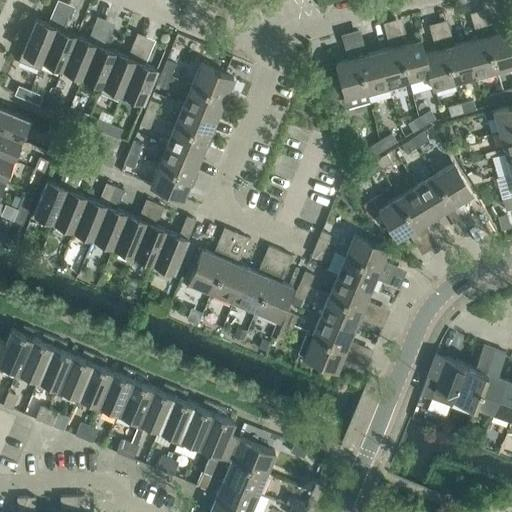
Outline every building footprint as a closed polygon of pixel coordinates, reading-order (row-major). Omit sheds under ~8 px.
[(476,20),(492,15),(490,6),(473,11),(476,20)] [(22,51),(18,61),(38,70),(43,60),(60,17),(51,14),(47,23),(35,18),(22,51)] [(76,35),(62,68),(82,76),(106,19),(97,15),(87,39),(76,35)] [(408,79),(428,73),(429,73),(423,52),(424,52),(420,38),(408,41),(401,16),(392,19),(408,79)] [(60,17),(43,60),(62,68),(76,35),(65,30),(69,21),(60,17)] [(102,84),(116,51),(105,46),(115,23),(106,19),(82,76),(102,84)] [(378,50),(387,85),(408,79),(392,19),(382,21),(387,37),(389,47),(378,50)] [(483,25),(496,69),(511,64),(511,44),(507,29),(495,32),(492,23),(483,25)] [(465,40),(475,75),(496,69),(483,25),(474,28),(477,37),(465,40)] [(350,31),(367,90),(387,85),(378,50),(366,53),(363,44),(359,28),(350,31)] [(335,62),(345,97),(340,98),(343,108),(369,101),(366,91),(367,90),(350,31),(341,33),(348,58),(335,62)] [(116,51),(102,84),(99,93),(118,101),(122,92),(146,35),(137,32),(127,56),(116,51)] [(442,37),(454,81),(475,75),(465,40),(453,44),(451,34),(442,37)] [(146,35),(122,92),(143,101),(157,68),(145,63),(155,39),(146,35)] [(429,73),(428,73),(432,87),(454,81),(442,37),(433,39),(435,49),(424,52),(423,52),(429,73)] [(165,59),(161,70),(161,71),(170,75),(175,63),(165,59)] [(200,63),(191,83),(228,99),(231,91),(227,90),(233,76),(200,63)] [(161,71),(155,83),(165,87),(170,75),(161,71)] [(183,104),(216,117),(221,105),(224,107),(228,99),(191,83),(183,104)] [(18,85),(14,94),(26,99),(30,90),(18,85)] [(511,87),(502,90),(504,100),(511,98),(511,87)] [(42,95),(30,90),(26,99),(38,104),(42,95)] [(504,100),(502,90),(488,94),(491,104),(504,100)] [(149,99),(144,111),(154,115),(159,103),(149,99)] [(460,102),(463,112),(475,108),(473,99),(460,102)] [(57,101),(54,111),(66,116),(70,106),(57,101)] [(447,106),(450,115),(450,116),(463,112),(460,102),(447,106)] [(494,112),(499,130),(511,126),(511,103),(493,109),(489,110),(490,113),(494,112)] [(216,117),(183,104),(175,124),(211,139),(214,131),(211,130),(216,117)] [(0,130),(20,139),(29,118),(0,105),(0,130)] [(81,111),(70,106),(66,116),(78,120),(81,111)] [(418,115),(424,124),(435,117),(430,109),(418,115)] [(144,111),(139,123),(149,127),(154,115),(144,111)] [(424,124),(418,115),(407,122),(412,131),(424,124)] [(106,132),(110,123),(97,118),(94,127),(106,132)] [(110,123),(106,132),(118,137),(122,128),(110,123)] [(166,144),(200,157),(205,145),(208,147),(211,139),(175,124),(166,144)] [(500,149),(501,152),(511,149),(511,126),(499,130),(504,148),(500,149)] [(45,140),(55,144),(60,131),(50,127),(45,140)] [(0,153),(12,159),(20,139),(0,130),(0,153)] [(412,137),(418,146),(428,139),(423,130),(412,137)] [(380,139),(385,147),(396,140),(391,132),(380,139)] [(406,153),(418,146),(412,137),(400,144),(406,153)] [(128,151),(137,155),(142,143),(133,139),(128,151)] [(385,147),(380,139),(369,145),(374,154),(385,147)] [(200,157),(166,144),(158,164),(195,179),(198,171),(195,170),(200,157)] [(505,154),(510,172),(511,171),(511,149),(501,152),(502,155),(505,154)] [(137,155),(128,151),(123,163),(132,167),(137,155)] [(0,177),(4,179),(12,159),(0,153),(0,177)] [(375,159),(380,168),(392,162),(386,153),(375,159)] [(34,168),(43,172),(48,160),(39,156),(34,168)] [(380,168),(375,159),(363,167),(357,171),(362,179),(369,175),(380,168)] [(434,173),(458,212),(466,207),(461,199),(472,192),(453,161),(434,173)] [(183,198),(188,185),(192,187),(195,179),(158,164),(150,184),(183,198)] [(46,179),(32,212),(33,212),(32,216),(35,217),(36,213),(53,220),(75,169),(66,165),(58,184),(46,179)] [(43,172),(34,168),(29,180),(38,184),(43,172)] [(69,231),(72,232),(87,196),(76,191),(84,172),(75,169),(53,220),(70,227),(69,231)] [(415,184),(434,215),(444,209),(450,217),(458,212),(434,173),(415,184)] [(76,230),(93,237),(115,185),(106,182),(98,200),(87,196),(72,232),(75,234),(76,230)] [(434,215),(415,184),(397,196),(421,235),(429,230),(424,221),(434,215)] [(109,248),(112,249),(127,212),(116,208),(123,189),(115,185),(93,237),(110,244),(109,248)] [(390,237),(394,234),(396,238),(408,231),(413,240),(421,235),(397,196),(385,203),(380,194),(363,204),(371,217),(380,212),(389,226),(385,229),(390,237)] [(17,208),(27,211),(32,200),(22,196),(17,208)] [(127,212),(112,249),(115,250),(116,247),(133,254),(155,202),(146,198),(138,217),(127,212)] [(152,266),(167,229),(156,224),(163,206),(155,202),(133,254),(150,261),(149,264),(152,266)] [(27,211),(17,208),(12,220),(21,224),(27,211)] [(506,213),(497,215),(501,229),(510,226),(506,213)] [(167,229),(152,266),(155,267),(156,263),(174,271),(195,219),(186,215),(178,234),(167,229)] [(210,294),(236,232),(225,227),(214,253),(202,248),(188,281),(208,290),(207,293),(210,294)] [(316,242),(325,246),(330,234),(321,230),(316,242)] [(236,232),(210,294),(212,296),(214,292),(233,300),(247,267),(237,263),(248,237),(236,232)] [(345,254),(387,272),(391,263),(382,259),(387,247),(354,234),(345,254)] [(325,246),(316,242),(310,255),(320,259),(325,246)] [(247,267),(233,300),(253,308),(251,312),(254,313),(280,250),(268,245),(257,271),(247,267)] [(280,250),(254,313),(257,314),(258,310),(278,319),(292,286),(281,281),(292,255),(280,250)] [(337,274),(370,288),(374,277),(383,281),(387,272),(345,254),(337,274)] [(179,259),(175,268),(183,271),(187,262),(179,259)] [(299,282),(308,286),(313,274),(304,270),(299,282)] [(328,294),(386,318),(389,311),(389,309),(365,299),(370,288),(337,274),(328,294)] [(308,286),(299,282),(294,294),(303,298),(308,286)] [(328,294),(320,314),(353,328),(358,317),(382,327),(386,318),(328,294)] [(287,310),(282,322),(292,326),(297,314),(287,310)] [(312,334),(354,352),(358,343),(349,339),(353,328),(320,314),(312,334)] [(282,322),(277,335),(286,339),(292,326),(282,322)] [(11,326),(0,351),(0,370),(3,364),(15,369),(17,370),(31,335),(32,336),(35,329),(23,324),(21,331),(11,326)] [(236,327),(233,335),(243,339),(246,331),(236,327)] [(17,370),(15,369),(12,375),(20,379),(23,372),(37,378),(54,337),(43,332),(40,339),(32,336),(31,335),(17,370)] [(354,352),(312,334),(303,355),(336,369),(341,357),(350,361),(354,352)] [(54,337),(37,378),(50,384),(48,390),(54,393),(71,352),(63,348),(65,342),(54,337)] [(262,338),(258,347),(265,350),(269,341),(262,338)] [(473,405),(493,348),(482,344),(473,367),(466,364),(453,397),(473,405)] [(493,348),(473,405),(492,412),(504,378),(496,375),(504,352),(493,348)] [(71,352),(54,393),(60,395),(63,389),(77,395),(94,353),(83,349),(80,356),(71,352)] [(435,352),(419,393),(450,405),(453,397),(466,364),(435,352)] [(94,353),(77,395),(90,401),(87,407),(94,409),(111,368),(103,365),(106,358),(94,353)] [(111,368),(94,409),(100,412),(102,405),(117,412),(134,370),(123,365),(120,372),(111,368)] [(135,426),(139,417),(152,386),(144,382),(146,376),(134,370),(117,412),(131,418),(129,423),(135,426)] [(511,419),(511,417),(511,416),(511,379),(511,381),(504,378),(492,412),(511,419)] [(139,417),(135,426),(141,429),(144,422),(158,428),(175,387),(163,382),(160,389),(152,386),(139,417)] [(175,387),(158,428),(171,434),(169,440),(175,443),(192,402),(184,398),(186,392),(175,387)] [(8,391),(2,404),(12,408),(17,395),(8,391)] [(192,402),(175,443),(181,445),(184,439),(198,445),(215,404),(203,399),(200,406),(192,402)] [(40,404),(35,418),(42,421),(48,407),(40,404)] [(215,404),(198,445),(211,450),(208,457),(216,460),(233,419),(224,415),(226,409),(215,404)] [(48,407),(42,421),(51,425),(57,411),(48,407)] [(80,421),(75,434),(82,438),(88,424),(80,421)] [(88,424),(82,438),(91,441),(97,428),(88,424)] [(230,457),(265,472),(274,451),(239,436),(230,457)] [(121,438),(115,451),(123,454),(129,441),(121,438)] [(129,441),(123,454),(132,458),(138,445),(129,441)] [(293,442),(289,451),(303,457),(307,447),(293,442)] [(161,454),(155,468),(163,471),(169,458),(161,454)] [(222,477),(257,492),(265,472),(230,457),(222,477)] [(169,458),(163,471),(172,475),(178,461),(169,458)] [(305,469),(300,483),(313,488),(318,474),(305,469)] [(201,471),(195,484),(205,488),(210,475),(201,471)] [(222,477),(214,497),(248,511),(262,511),(269,497),(256,492),(257,492),(222,477)] [(290,506),(304,511),(312,492),(300,487),(295,498),(293,497),(290,506)] [(68,510),(68,495),(59,496),(59,510),(68,510)] [(68,495),(68,510),(79,510),(78,495),(68,495)] [(25,511),(25,496),(16,497),(16,511),(25,511)] [(25,496),(25,511),(35,511),(35,496),(25,496)] [(214,497),(207,511),(248,511),(214,497)]
